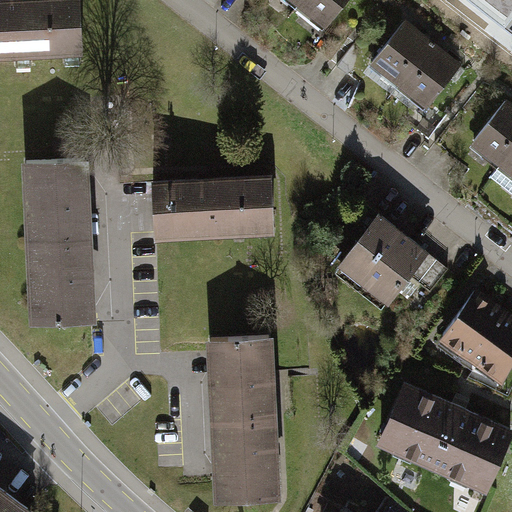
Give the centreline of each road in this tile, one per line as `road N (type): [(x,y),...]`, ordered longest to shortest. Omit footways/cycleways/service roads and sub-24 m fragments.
road 1 (residential): [(179,0),(511,258)]
road 2 (tertiary): [(131,511),(0,378)]
